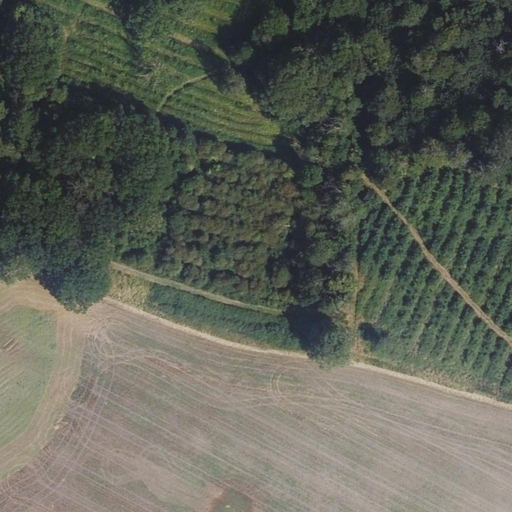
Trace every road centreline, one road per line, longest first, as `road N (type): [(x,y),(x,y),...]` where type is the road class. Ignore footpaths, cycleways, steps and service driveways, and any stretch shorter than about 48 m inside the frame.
road 1 (track): [(511,393),(30,277)]
road 2 (track): [(4,0),(2,233)]
